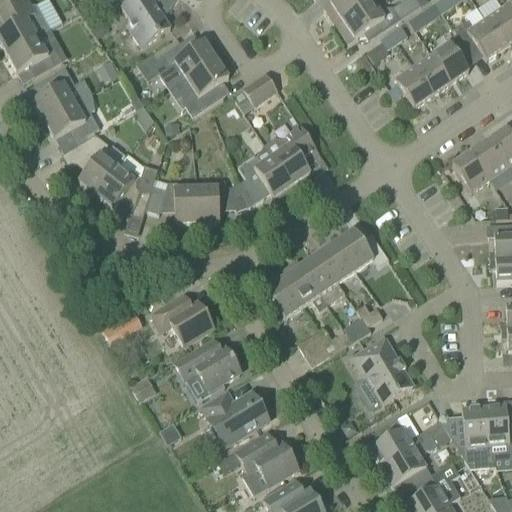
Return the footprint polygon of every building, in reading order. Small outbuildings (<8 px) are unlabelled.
[(126,31),(141,53),(169,34),(162,23),(180,1),(179,0),(141,0),(121,14),(131,28),(126,31)] [(341,0),(322,12),(335,31),(371,7),(377,3),(381,0),(341,0)] [(411,0),(390,14),(398,26),(419,12),(411,0)] [(441,18),(468,0),(467,0),(448,0),(434,9),(441,18)] [(0,37),(0,50),(5,60),(36,42),(36,43),(49,35),(38,16),(34,18),(25,2),(0,16),(0,35),(1,37),(0,37)] [(371,7),(335,31),(347,50),(383,25),(377,16),(383,13),(377,3),(371,7)] [(511,27),(511,6),(502,13),(511,27)] [(511,27),(502,13),(484,25),(503,53),(511,47),(511,27)] [(414,36),(424,30),(418,20),(408,27),(414,36)] [(485,66),(503,53),(484,25),(471,34),(466,27),(453,36),(458,45),(472,65),(480,59),(485,66)] [(97,44),(109,36),(103,27),(91,35),(97,44)] [(400,32),(390,39),(396,48),(406,42),(400,32)] [(396,48),(390,39),(380,46),(386,55),(396,48)] [(36,42),(5,60),(16,79),(33,70),(39,81),(56,71),(61,68),(51,50),(43,54),(36,43),(36,42)] [(169,97),(186,85),(215,66),(203,47),(186,58),(179,48),(152,67),(158,74),(155,76),(169,97)] [(388,59),(381,49),(366,59),(373,69),(388,59)] [(430,61),(449,89),(468,77),(449,49),(430,61)] [(430,61),(412,73),(431,101),(449,89),(430,61)] [(215,66),(186,85),(198,104),(191,108),(198,119),(203,116),(220,104),(219,104),(218,104),(212,95),(227,84),(215,66)] [(431,101),(412,73),(394,85),(413,114),(431,101)] [(73,109),(91,99),(83,86),(74,91),(64,74),(37,90),(37,91),(43,88),(48,97),(32,107),(43,126),(73,109)] [(113,74),(108,77),(111,83),(116,80),(113,74)] [(243,97),(232,104),(242,119),(253,112),(276,97),(266,82),(243,97)] [(73,109),(43,126),(54,146),(70,136),(76,147),(98,134),(89,119),(94,116),(91,99),(73,109)] [(135,102),(130,105),(136,115),(142,111),(135,102)] [(175,128),(162,131),(164,139),(177,136),(175,128)] [(276,146),(265,153),(271,162),(295,197),(313,185),(303,169),(317,160),(317,161),(318,160),(300,133),(286,142),(287,144),(281,147),(276,146)] [(511,142),(506,133),(487,146),(506,174),(511,181),(511,142)] [(77,187),(95,201),(116,173),(123,164),(94,141),(60,162),(68,174),(80,167),(88,173),(77,187)] [(470,158),(489,186),(506,174),(487,146),(470,158)] [(489,186),(470,158),(451,170),(470,198),(489,186)] [(248,213),(263,203),(262,201),(268,197),(276,210),(295,197),(271,162),(261,169),(256,163),(239,175),(245,185),(239,189),(248,213)] [(142,225),(144,216),(152,192),(151,192),(157,177),(144,172),(140,183),(132,177),(128,182),(117,173),(124,164),(123,164),(116,173),(95,201),(112,215),(123,201),(133,209),(129,221),(142,225)] [(235,218),(248,213),(239,189),(226,195),(224,188),(208,188),(209,193),(195,193),(196,230),(218,229),(218,211),(232,211),(235,218)] [(174,230),(196,230),(195,193),(182,194),(182,189),(167,190),(166,197),(152,192),(144,216),(158,221),(160,213),(173,213),(174,230)] [(507,224),(507,219),(507,213),(495,214),(495,224),(507,224)] [(511,265),(511,230),(511,242),(493,243),(494,257),(488,258),(489,266),(511,265)] [(335,248),(354,278),(373,265),(377,272),(387,266),(370,241),(369,241),(372,245),(363,252),(353,236),(335,248)] [(317,260),(337,289),(354,278),(335,248),(317,260)] [(303,270),(299,272),(319,301),(326,311),(343,300),(337,289),(317,260),(303,270)] [(511,265),(489,266),(489,275),(494,275),(495,290),(511,288),(511,265)] [(296,267),(278,278),(302,313),(311,307),(318,318),(327,312),(326,311),(319,301),(299,272),(296,267)] [(283,325),(300,314),(302,313),(278,278),(260,290),(283,325)] [(151,320),(161,337),(170,331),(183,352),(212,335),(196,308),(190,312),(183,301),(151,320)] [(381,324),(375,314),(368,318),(364,311),(355,316),(360,324),(366,333),(366,332),(381,324)] [(505,327),(500,327),(500,336),(511,335),(511,312),(504,313),(505,327)] [(345,337),(351,349),(370,338),(366,332),(366,333),(360,324),(343,335),(345,337)] [(116,327),(101,336),(110,350),(124,341),(116,327)] [(304,363),(321,352),(329,347),(322,335),(313,340),(296,350),(304,363)] [(511,335),(500,336),(501,345),(506,345),(507,360),(511,359),(511,335)] [(329,347),(321,352),(327,363),(336,358),(351,349),(345,337),(329,347)] [(366,383),(370,391),(361,396),(372,415),(411,392),(402,376),(404,375),(398,366),(397,367),(383,344),(351,363),(364,384),(366,383)] [(204,349),(173,367),(197,408),(224,393),(222,389),(239,379),(237,375),(240,373),(230,356),(227,358),(224,354),(212,362),(204,349)] [(142,386),(130,393),(138,407),(150,399),(142,386)] [(225,398),(200,413),(224,452),(267,426),(251,399),(232,410),(225,398)] [(505,411),(483,412),(487,461),(490,461),(511,459),(511,424),(506,425),(505,411)] [(438,424),(444,434),(450,444),(468,471),(492,469),(492,467),(490,461),(487,461),(483,412),(460,414),(461,422),(447,423),(444,420),(440,420),(438,424)] [(385,444),(368,454),(380,473),(413,453),(422,447),(417,440),(405,419),(396,424),(379,435),(385,444)] [(349,427),(340,433),(346,443),(355,437),(349,427)] [(248,448),(233,457),(246,479),(241,483),(252,502),(267,493),(280,485),(297,475),(281,449),(274,453),(265,438),(248,448)] [(413,453),(380,473),(391,492),(404,485),(409,494),(429,482),(431,481),(425,472),(418,461),(427,456),(429,456),(436,452),(430,443),(422,447),(413,453)] [(434,491),(402,510),(403,511),(443,511),(448,509),(456,504),(459,503),(448,486),(457,481),(450,469),(439,476),(429,482),(434,491)] [(318,511),(309,496),(302,500),(294,486),(262,505),(265,511),(318,511)] [(505,500),(488,503),(493,511),(510,511),(507,504),(505,500)]
